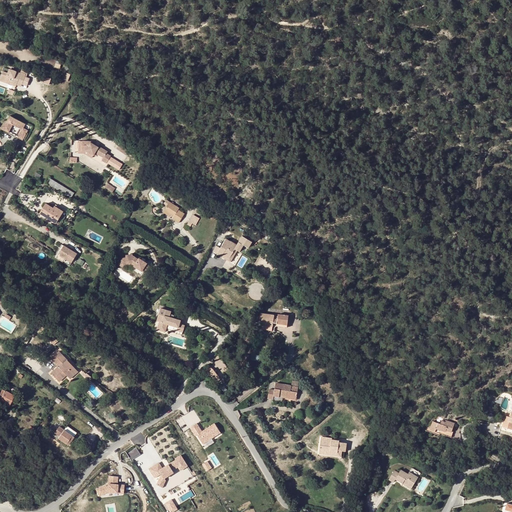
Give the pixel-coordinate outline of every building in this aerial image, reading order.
[(12,82),(17,83),(20,73),(16,72),(16,69),(11,68),(0,64),(0,82),(4,83),(5,80),(7,81),(7,82),(11,84),(12,82)] [(50,84),(52,78),(45,76),(43,82),(50,84)] [(4,118),(0,125),(0,127),(7,131),(11,122),(21,126),(23,122),(9,115),(7,120),(4,118)] [(21,126),(16,136),(21,138),(26,129),(21,126)] [(93,152),(86,148),(83,148),(84,138),(80,137),(80,150),(84,150),(92,155),(93,152)] [(96,143),(96,142),(92,139),(92,138),(84,138),(83,148),(86,148),(93,152),(95,150),(104,155),(102,158),(107,161),(111,154),(106,151),(108,149),(99,143),(98,144),(96,143)] [(47,182),(71,197),(74,192),(50,178),(47,182)] [(108,183),(106,186),(113,191),(115,187),(108,183)] [(172,219),(178,223),(184,213),(177,209),(179,207),(168,201),(163,211),(170,215),(173,217),(172,219)] [(61,213),(53,208),(45,203),(39,213),(55,222),(61,213)] [(188,221),(192,223),(195,225),(199,218),(192,214),(188,221)] [(234,248),(237,249),(239,251),(243,244),(238,241),(237,244),(230,240),(230,241),(226,238),(217,253),(221,256),(223,253),(229,257),(234,248)] [(56,253),(62,258),(69,262),(76,252),(62,243),(56,253)] [(237,249),(234,248),(229,257),(227,260),(230,261),(237,249)] [(142,271),(145,273),(150,266),(146,264),(147,264),(139,259),(138,260),(135,258),(133,258),(132,254),(125,256),(126,258),(122,260),(118,265),(124,269),(126,266),(132,264),(134,266),(134,267),(142,271)] [(180,323),(181,320),(175,318),(171,317),(172,313),(173,311),(167,309),(161,307),(159,313),(164,315),(162,322),(160,321),(158,329),(166,332),(169,324),(179,327),(180,323)] [(273,323),(287,325),(288,316),(278,315),(278,318),(274,318),(275,315),(262,313),(260,324),(273,326),(273,323)] [(56,363),(64,356),(59,351),(51,358),(56,363)] [(56,363),(58,366),(59,367),(64,363),(62,361),(65,358),(64,356),(56,363)] [(64,363),(59,367),(58,366),(51,373),(59,381),(66,375),(69,377),(73,373),(74,375),(78,371),(65,358),(62,361),(64,363)] [(208,372),(216,383),(220,379),(212,369),(208,372)] [(296,397),(298,386),(292,385),(276,383),(275,390),(269,389),(268,398),(273,399),(274,396),(279,397),(279,395),(296,397)] [(5,392),(2,390),(0,393),(3,395),(0,400),(9,405),(15,395),(5,390),(5,392)] [(511,414),(511,415),(510,422),(506,421),(503,432),(511,434),(511,414)] [(438,423),(431,421),(425,430),(434,433),(435,432),(451,437),(453,433),(451,432),(454,423),(446,420),(445,421),(439,419),(438,423)] [(198,420),(191,424),(197,432),(198,431),(204,440),(222,429),(216,420),(203,428),(198,420)] [(58,438),(68,445),(74,437),(59,426),(55,433),(60,436),(58,438)] [(322,453),(340,455),(341,452),(345,453),(348,453),(349,445),(342,444),(342,442),(336,441),(336,440),(324,439),(322,453)] [(128,452),(132,459),(141,454),(137,447),(128,452)] [(154,461),(148,465),(153,473),(160,469),(160,470),(154,479),(159,482),(163,475),(162,474),(172,468),(170,466),(176,463),(178,467),(186,462),(180,453),(174,457),(161,465),(158,466),(154,461)] [(407,486),(415,491),(421,481),(412,476),(411,477),(403,473),(401,476),(397,473),(391,482),(396,485),(398,482),(406,486),(407,486)] [(115,474),(107,474),(107,483),(106,483),(95,488),(98,494),(107,490),(123,490),(123,482),(115,482),(115,474)] [(166,502),(172,511),(179,508),(173,498),(166,502)]
